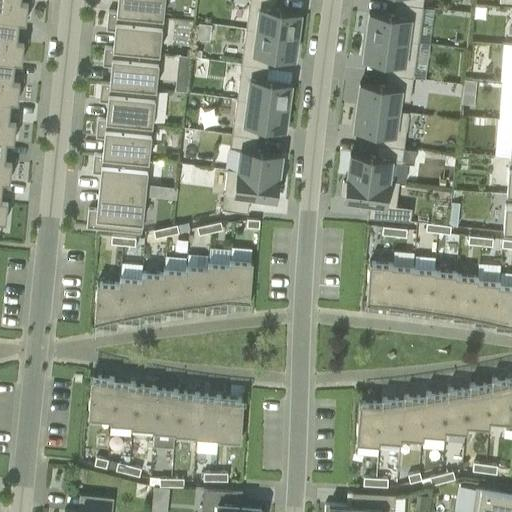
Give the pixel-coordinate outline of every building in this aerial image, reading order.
[(0,0),(0,18),(19,21),(26,21),(28,0),(26,0),(0,0)] [(119,0),(119,11),(163,15),(164,0),(119,0)] [(249,0),(246,27),(297,34),(300,12),(275,8),(275,0),(249,0)] [(369,11),(366,34),(417,41),(422,6),(396,2),(395,15),(369,11)] [(106,28),(115,29),(117,29),(115,47),(159,51),(163,15),(119,11),(116,11),(108,10),(106,28)] [(0,59),(15,61),(22,61),(24,40),(17,39),(19,21),(0,18),(0,59)] [(297,34),(246,27),(241,63),(267,66),(269,53),(294,57),(297,34)] [(366,34),(363,57),(389,60),(387,73),(413,76),(417,41),(366,34)] [(115,47),(113,47),(105,46),(103,64),(111,64),(113,65),(111,82),(155,87),(159,51),(115,47)] [(204,49),(196,48),(195,57),(203,57),(204,49)] [(0,99),(11,100),(18,101),(20,80),(13,79),(15,61),(0,59),(0,99)] [(291,82),(265,79),(267,66),(241,63),(237,98),(288,105),(291,82)] [(357,104),(398,109),(399,99),(410,100),(413,76),(387,73),(385,85),(360,82),(357,104)] [(188,78),(175,77),(173,89),(186,90),(188,78)] [(475,80),(464,79),(462,90),(474,91),(475,80)] [(152,122),(155,87),(111,82),(109,82),(101,81),(99,99),(107,100),(110,100),(108,118),(152,122)] [(232,133),(258,137),(259,124),(285,127),(288,105),(237,98),(232,133)] [(0,139),(6,140),(14,141),(16,120),(9,119),(11,100),(0,99),(0,139)] [(403,147),(408,110),(398,109),(357,104),(354,127),(379,131),(377,143),(403,147)] [(106,136),(104,154),(148,158),(152,122),(108,118),(106,118),(97,117),(96,135),(104,136),(106,136)] [(238,169),(278,174),(281,153),(256,149),(258,137),(232,133),(230,146),(240,148),(238,169)] [(5,159),(6,140),(0,139),(0,179),(2,180),(10,181),(12,159),(5,159)] [(377,143),(376,156),(351,153),(348,174),(388,180),(391,158),(402,160),(403,147),(377,143)] [(104,154),(102,154),(94,153),(92,171),(100,171),(102,172),(101,190),(145,195),(148,158),(104,154)] [(222,208),(248,211),(250,195),(275,198),(278,174),(238,169),(227,167),(222,208)] [(348,174),(347,181),(343,180),(341,194),(345,195),(344,198),(370,201),(368,216),(410,219),(412,206),(396,204),(399,181),(388,180),(348,174)] [(88,207),(87,225),(86,225),(141,231),(145,195),(101,190),(99,208),(96,208),(88,207)] [(450,222),(459,223),(462,202),(453,201),(450,222)] [(511,203),(505,204),(503,230),(511,230),(511,203)] [(247,218),(247,226),(259,227),(259,218),(247,218)] [(220,220),(209,223),(210,231),(222,228),(220,220)] [(438,231),(439,223),(427,221),(426,230),(438,231)] [(177,223),(165,226),(167,234),(179,231),(177,223)] [(210,231),(209,223),(197,226),(199,233),(210,231)] [(439,223),(438,231),(450,233),(451,224),(439,223)] [(393,234),(395,226),(383,225),(382,233),(393,234)] [(167,234),(165,226),(153,229),(155,237),(167,234)] [(407,228),(395,226),(393,234),(406,236),(407,228)] [(123,243),(124,235),(111,234),(111,242),(123,243)] [(468,242),(480,244),(481,235),(469,234),(468,242)] [(136,237),(124,235),(123,243),(135,245),(136,237)] [(481,235),(480,244),(492,245),(493,237),(481,235)] [(511,238),(502,238),(501,246),(511,247),(511,238)] [(397,263),(437,265),(438,252),(397,250),(397,263)] [(227,298),(227,299),(247,300),(247,301),(249,301),(252,259),(251,259),(229,258),(229,262),(230,262),(227,298)] [(389,305),(393,264),(393,262),(371,260),(369,260),(366,302),(368,302),(388,303),(388,305),(389,305)] [(230,262),(229,262),(207,261),(207,265),(208,265),(205,302),(227,303),(227,299),(227,298),(230,262)] [(185,263),(185,269),(186,269),(183,304),(184,304),(205,306),(205,302),(208,265),(207,265),(185,263)] [(411,308),(414,266),(414,265),(393,264),(389,305),(409,306),(409,307),(411,308)] [(431,311),(432,311),(435,270),(435,268),(414,266),(411,308),(431,309),(431,311)] [(163,267),(163,273),(164,273),(161,308),(162,308),(183,310),(184,304),(183,304),(186,269),(185,269),(163,267)] [(457,272),(435,270),(432,311),(452,313),(452,315),(453,315),(457,274),(457,272)] [(139,312),(140,312),(161,313),(162,308),(161,308),(164,273),(163,273),(141,271),(141,277),(142,277),(139,312)] [(478,275),(457,274),(453,315),(473,316),(473,319),(475,319),(478,278),(478,275)] [(119,275),(119,282),(120,282),(117,316),(118,316),(139,318),(140,312),(139,312),(142,277),(141,277),(119,275)] [(478,278),(475,319),(495,321),(494,324),(496,324),(499,283),(500,280),(478,278)] [(120,282),(119,282),(99,281),(99,280),(97,280),(94,322),(95,322),(95,321),(117,323),(118,316),(117,316),(120,282)] [(511,284),(499,283),(496,324),(511,325),(511,284)] [(113,380),(114,380),(115,377),(93,375),(93,374),(91,374),(88,416),(90,417),(90,416),(110,417),(111,417),(113,380)] [(471,383),(468,424),(489,425),(490,419),(493,377),(492,377),(491,384),(471,383)] [(511,378),(493,377),(490,419),(510,420),(509,420),(511,421),(511,411),(511,378)] [(111,417),(110,417),(110,421),(132,422),(135,384),(136,384),(136,381),(114,380),(113,380),(111,417)] [(468,424),(471,383),(470,382),(469,389),(450,387),(446,428),(467,430),(468,424)] [(157,386),(136,384),(135,384),(132,422),(131,425),(153,426),(156,388),(157,388),(157,386)] [(445,434),(446,428),(450,387),(447,387),(447,393),(427,391),(424,432),(445,434)] [(153,429),(174,430),(175,430),(178,391),(179,389),(157,388),(156,388),(153,426),(153,429)] [(200,392),(178,391),(175,430),(174,430),(174,432),(196,433),(199,393),(200,393),(200,392)] [(423,437),(424,432),(427,391),(425,391),(425,396),(405,394),(402,435),(423,437)] [(221,395),(200,393),(199,393),(196,433),(196,434),(217,436),(218,436),(220,396),(221,396),(221,395)] [(403,399),(384,397),(380,438),(401,440),(402,435),(405,394),(404,394),(403,399)] [(218,436),(217,436),(217,437),(239,439),(240,439),(243,397),(242,397),(241,398),(221,396),(220,396),(218,436)] [(379,443),(380,438),(384,397),(382,397),(381,402),(361,400),(361,399),(359,399),(356,441),(358,441),(379,443)] [(106,458),(96,455),(94,463),(104,466),(106,458)] [(116,469),(127,472),(129,464),(118,461),(116,469)] [(472,469),(484,471),(485,463),(473,461),(472,469)] [(497,464),(485,463),(484,471),(496,472),(497,464)] [(141,467),(129,464),(127,472),(139,475),(141,467)] [(408,473),(410,481),(421,478),(419,470),(408,473)] [(441,473),(443,480),(455,477),(453,470),(441,473)] [(215,479),(215,471),(203,471),(203,479),(215,479)] [(227,471),(215,471),(215,479),(227,479),(227,471)] [(431,483),(443,480),(441,473),(429,475),(431,483)] [(363,484),(375,484),(376,476),(363,476),(363,484)] [(388,477),(376,476),(375,484),(387,485),(388,477)] [(172,485),(172,477),(160,477),(160,485),(172,485)] [(172,477),(172,485),(184,485),(184,477),(172,477)] [(154,485),(152,497),(168,498),(169,487),(154,485)] [(260,510),(261,505),(236,503),(237,489),(242,489),(242,488),(203,485),(202,510),(217,511),(216,511),(262,511),(263,510),(260,510)] [(511,511),(511,492),(476,486),(471,511),(511,511)] [(393,511),(395,493),(352,491),(351,504),(346,504),(325,502),(324,511),(393,511)] [(63,511),(111,511),(113,496),(79,493),(79,494),(84,494),(82,511),(64,510),(63,511)] [(427,511),(428,495),(417,494),(416,510),(427,511)]
